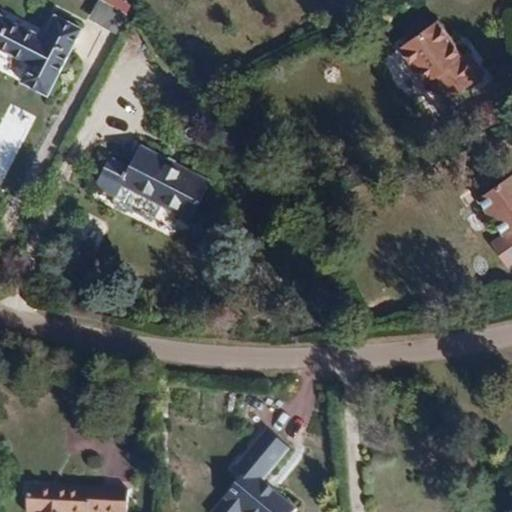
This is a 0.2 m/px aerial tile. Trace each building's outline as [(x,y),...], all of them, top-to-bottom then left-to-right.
[(47,96),(82,30),(56,16),(44,39),(0,15),(0,51),(29,67),(21,82),(47,96)] [(435,24),(399,51),(425,86),(430,83),(446,105),(442,108),(455,126),(479,108),(466,90),(483,77),(468,55),(462,60),(435,24)] [(0,185),(2,186),(33,116),(8,105),(0,123),(0,185)] [(115,197),(121,185),(190,220),(210,182),(141,146),(130,167),(110,157),(95,187),(115,197)] [(511,176),(476,201),(502,238),(509,232),(511,236),(511,176)] [(296,194),(289,184),(280,190),(286,201),(296,194)] [(234,469),(243,476),(213,511),(293,511),(295,510),(260,481),(288,448),(266,430),(234,469)] [(29,486),(27,511),(126,511),(128,489),(87,487),(85,489),(29,486)]
